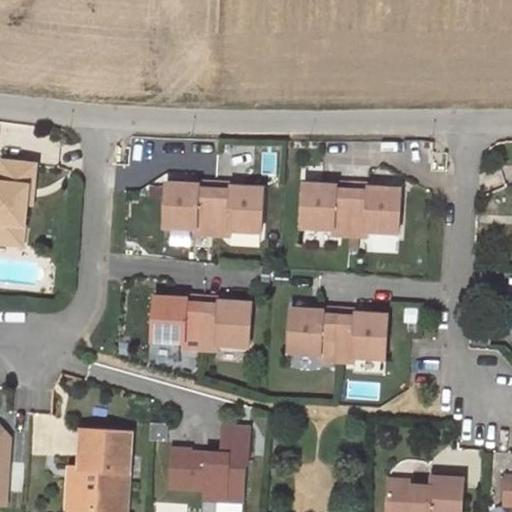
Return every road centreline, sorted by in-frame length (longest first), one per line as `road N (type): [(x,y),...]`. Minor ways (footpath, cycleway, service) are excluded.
road 1 (residential): [(462,122),(104,117)]
road 2 (residential): [(487,392),(444,363),(462,122)]
road 3 (residential): [(22,345),(86,345),(104,117)]
